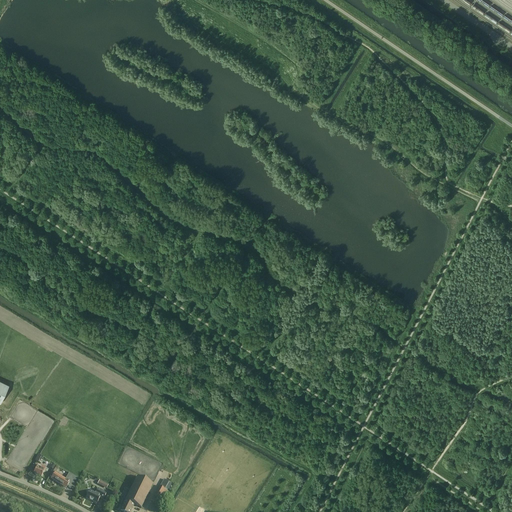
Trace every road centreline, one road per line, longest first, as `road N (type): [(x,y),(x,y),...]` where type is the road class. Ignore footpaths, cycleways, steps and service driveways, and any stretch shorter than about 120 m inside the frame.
road 1 (unknown): [(511,205),(449,183),(433,114),(369,48),(304,11),(262,0)]
road 2 (unknown): [(403,511),(478,392),(511,376)]
